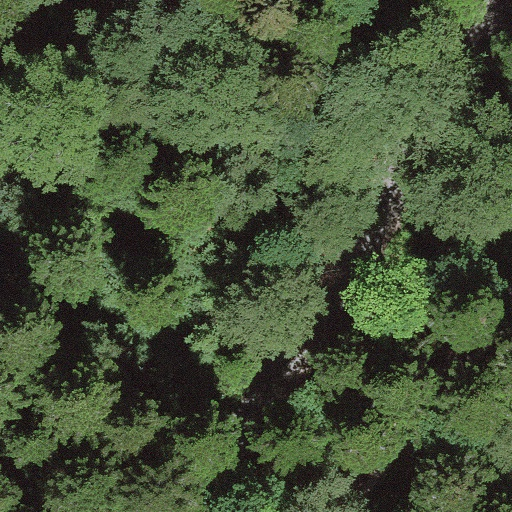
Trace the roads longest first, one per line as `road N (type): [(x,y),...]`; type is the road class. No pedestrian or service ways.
road 1 (unclassified): [(502,0),(467,75),(191,511)]
road 2 (track): [(327,511),(511,300)]
